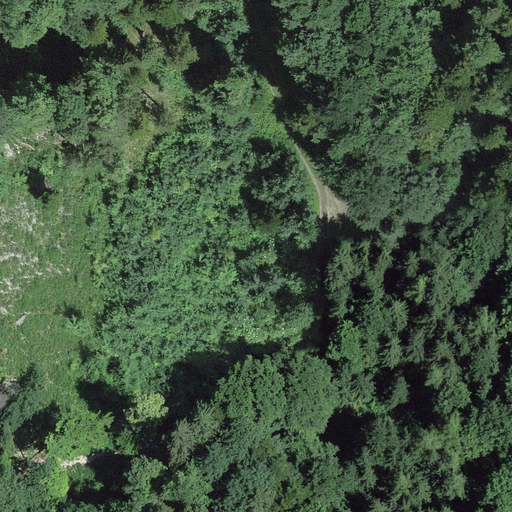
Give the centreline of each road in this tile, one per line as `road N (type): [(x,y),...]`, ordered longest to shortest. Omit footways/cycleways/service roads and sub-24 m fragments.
road 1 (track): [(240,0),(322,218),(340,511)]
road 2 (track): [(285,126),(411,262),(511,355)]
